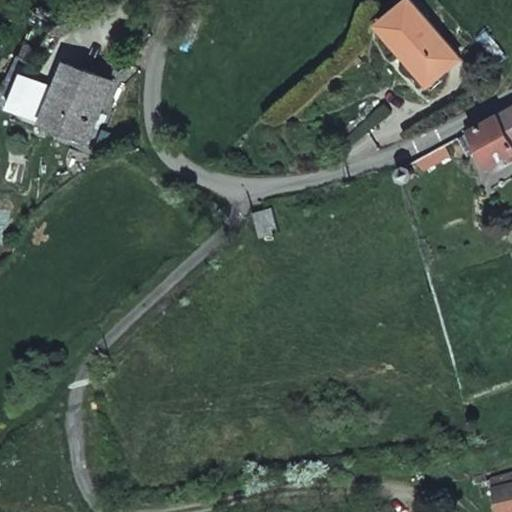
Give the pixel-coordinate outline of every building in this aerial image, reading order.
[(410,0),(407,0),(378,24),(400,52),(405,50),(429,78),(456,58),(410,0)] [(116,85),(70,65),(46,121),(92,141),(116,85)] [(511,106),(477,126),(468,131),(477,146),(485,141),(497,161),(511,153),(511,106)] [(274,210),(257,215),(265,239),(281,233),(274,210)] [(511,511),(511,463),(485,472),(497,511),(511,511)]
